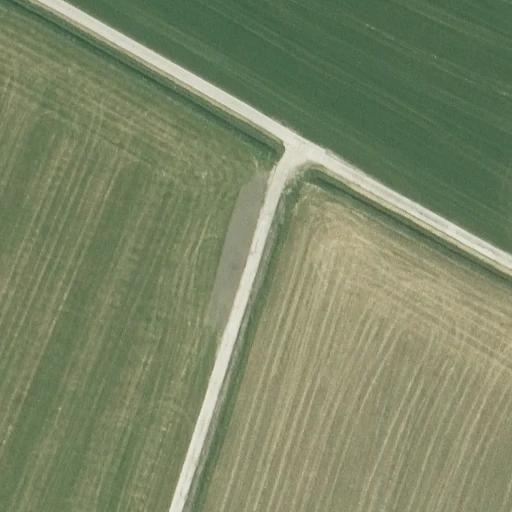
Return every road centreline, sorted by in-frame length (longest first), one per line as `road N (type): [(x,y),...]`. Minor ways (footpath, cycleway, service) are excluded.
road 1 (unclassified): [(511,262),(44,0)]
road 2 (track): [(297,141),(281,169),(174,511)]
